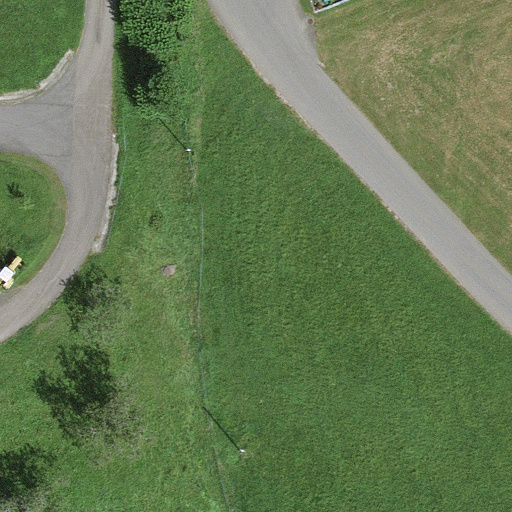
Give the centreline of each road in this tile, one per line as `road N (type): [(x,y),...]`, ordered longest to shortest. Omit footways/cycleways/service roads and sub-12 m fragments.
road 1 (residential): [(511,301),(428,230),(286,70),(239,0)]
road 2 (track): [(0,326),(60,270),(83,218),(99,0)]
